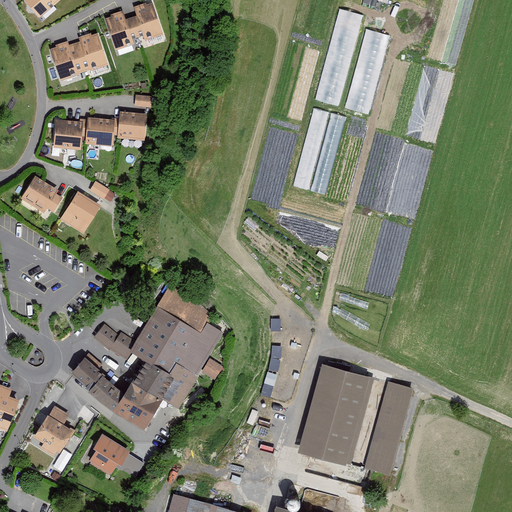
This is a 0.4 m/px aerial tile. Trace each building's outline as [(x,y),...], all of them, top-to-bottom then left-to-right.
[(25,0),(40,16),(58,0),(25,0)] [(154,3),(109,18),(118,47),(163,32),(154,3)] [(339,8),(317,99),(340,104),(363,13),(339,8)] [(366,28),(347,107),(371,113),(389,34),(366,28)] [(100,32),(53,49),(65,79),(108,63),(100,32)] [(152,96),(136,94),(135,105),(151,107),(152,96)] [(313,107),(296,186),(311,189),(311,190),(328,194),(345,114),(313,107)] [(144,115),(117,113),(115,138),(142,140),(144,115)] [(112,121),(85,118),(83,143),(110,145),(112,121)] [(79,124),(52,121),(50,146),(76,148),(79,124)] [(59,189),(35,175),(21,198),(44,212),(47,207),(54,212),(63,197),(56,193),(59,189)] [(116,193),(95,181),(90,189),(111,202),(116,193)] [(84,233),(101,204),(78,190),(60,219),(84,233)] [(198,374),(224,331),(207,321),(202,331),(158,306),(132,350),(145,358),(169,372),(176,361),(198,374)] [(105,323),(94,337),(108,349),(109,348),(126,359),(136,342),(121,332),(119,335),(105,323)] [(272,396),(282,345),(272,343),(262,394),(272,396)] [(85,355),(71,372),(91,388),(105,371),(85,355)] [(163,398),(176,376),(169,372),(145,358),(127,389),(114,411),(145,429),(163,398)] [(223,366),(210,358),(202,371),(215,379),(223,366)] [(179,407),(198,374),(176,361),(169,372),(176,376),(163,398),(179,407)] [(329,364),(305,449),(394,471),(419,388),(329,364)] [(127,389),(105,371),(91,388),(89,391),(114,411),(127,389)] [(0,428),(7,431),(19,398),(9,394),(12,388),(0,383),(0,428)] [(49,414),(48,414),(34,437),(44,442),(40,447),(54,455),(57,450),(60,453),(65,445),(66,445),(75,430),(64,423),(69,414),(55,405),(49,414)] [(130,450),(102,433),(93,447),(96,448),(89,459),(111,473),(118,462),(121,464),(130,450)] [(255,511),(175,491),(169,511),(255,511)]
